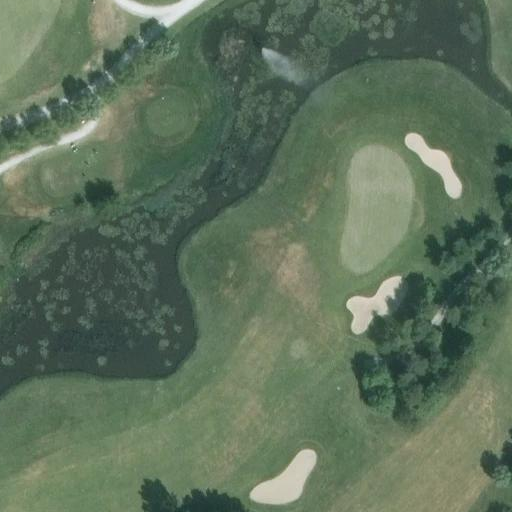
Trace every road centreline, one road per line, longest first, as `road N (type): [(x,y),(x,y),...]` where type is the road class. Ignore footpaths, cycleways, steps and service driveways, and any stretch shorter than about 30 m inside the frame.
road 1 (track): [(197,0),(88,92),(0,127)]
road 2 (track): [(511,233),(403,353),(365,364)]
road 3 (track): [(99,84),(88,129),(0,168)]
